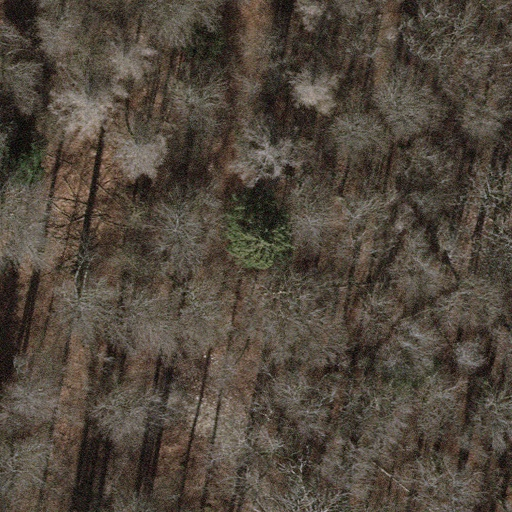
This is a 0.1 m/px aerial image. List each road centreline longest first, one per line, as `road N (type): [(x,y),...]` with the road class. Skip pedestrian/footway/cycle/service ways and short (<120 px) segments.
road 1 (track): [(279,511),(196,305),(87,511)]
road 2 (track): [(240,0),(196,305)]
